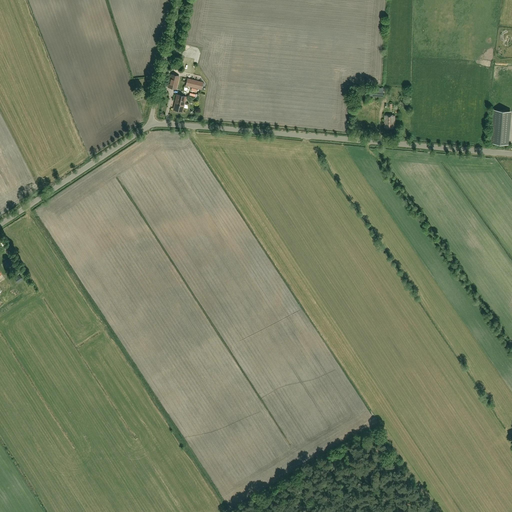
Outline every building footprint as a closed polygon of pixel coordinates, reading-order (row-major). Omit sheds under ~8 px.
[(179,77),(172,75),(169,87),(176,89),(179,77)] [(203,82),(187,78),(185,86),(201,90),(203,82)] [(136,91),(138,91),(147,90),(145,79),(135,80),(136,91)] [(182,112),(186,97),(177,95),(174,110),(182,112)] [(507,143),(510,111),(495,109),(492,141),(507,143)] [(385,116),(385,128),(395,128),(395,116),(385,116)] [(14,264),(10,258),(3,263),(7,268),(14,264)]
